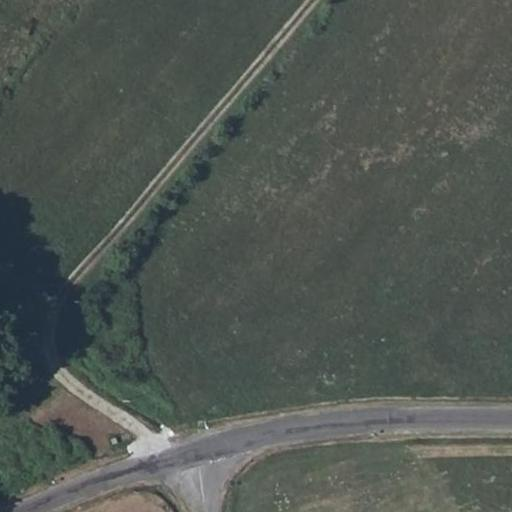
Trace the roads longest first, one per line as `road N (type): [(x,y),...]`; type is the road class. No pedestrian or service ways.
road 1 (track): [(319,0),(56,306),(53,346),(68,379),(144,431),(170,460)]
road 2 (unclassified): [(197,453),(278,431),(420,417),(511,419)]
road 3 (unclassified): [(27,511),(116,474),(197,453)]
